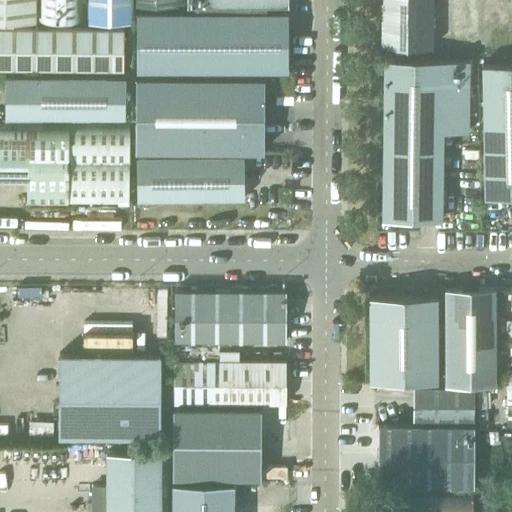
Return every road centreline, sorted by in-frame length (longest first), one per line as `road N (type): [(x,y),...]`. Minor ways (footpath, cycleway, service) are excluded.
road 1 (unclassified): [(329,262),(0,260)]
road 2 (unclassified): [(329,262),(330,0)]
road 3 (unclassified): [(328,511),(329,262)]
road 4 (unclassified): [(511,263),(329,262)]
